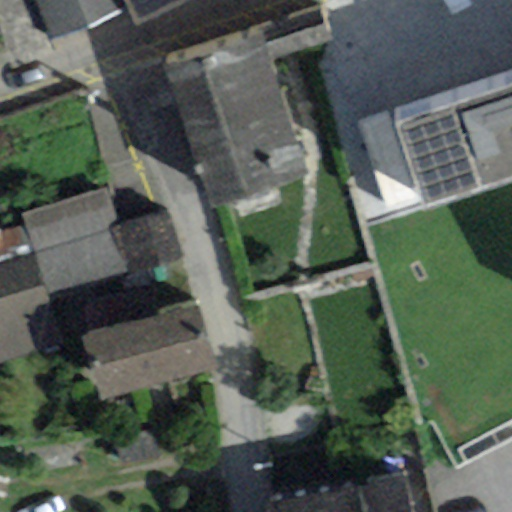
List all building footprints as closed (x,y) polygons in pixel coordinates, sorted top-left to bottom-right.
[(0,0),(0,29),(41,14),(34,0),(0,0)] [(123,0),(34,0),(41,14),(54,43),(128,11),(123,0)] [(134,27),(189,0),(123,0),(128,11),(134,27)] [(320,8),(260,26),(271,61),(331,42),(320,8)] [(271,61),(260,26),(161,58),(208,205),(307,174),(271,61)] [(511,91),(398,128),(426,211),(511,184),(511,91)] [(108,192),(26,213),(30,226),(37,255),(48,295),(129,274),(117,229),(108,192)] [(171,215),(117,229),(129,274),(182,260),(171,215)] [(30,226),(0,234),(0,264),(37,255),(30,226)] [(0,367),(62,351),(48,295),(37,255),(0,264),(0,367)] [(212,371),(197,308),(82,336),(97,399),(212,371)] [(114,442),(122,471),(157,461),(150,432),(114,442)] [(410,511),(405,477),(266,500),(267,511),(410,511)]
